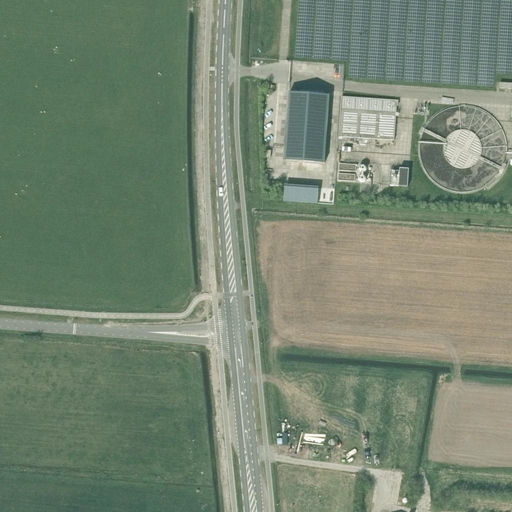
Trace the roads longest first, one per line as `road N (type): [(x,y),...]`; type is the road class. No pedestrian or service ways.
road 1 (secondary): [(236,327),(221,140),(224,0)]
road 2 (secondary): [(253,511),(238,343)]
road 3 (unclassified): [(138,333),(0,323)]
